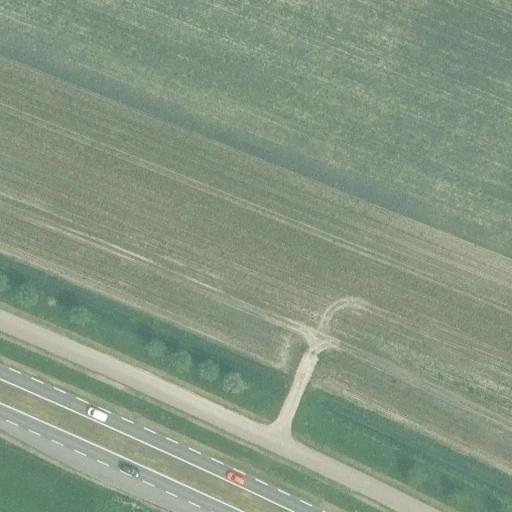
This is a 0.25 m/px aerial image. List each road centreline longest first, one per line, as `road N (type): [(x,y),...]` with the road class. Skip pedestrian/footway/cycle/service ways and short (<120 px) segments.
road 1 (unclassified): [(417,511),(0,320)]
road 2 (secondary): [(306,511),(0,372)]
road 3 (secondary): [(0,413),(224,511)]
